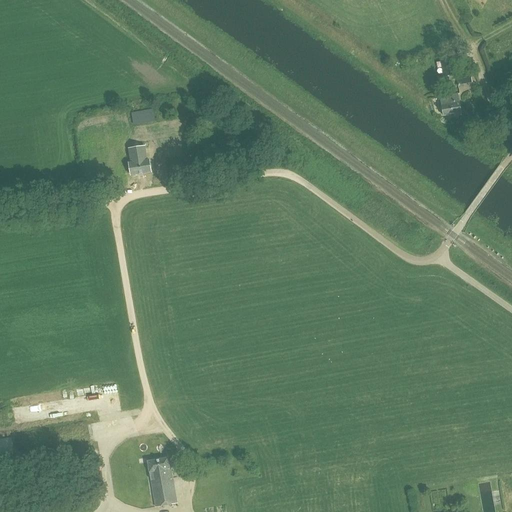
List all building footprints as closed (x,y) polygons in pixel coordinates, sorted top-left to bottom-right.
[(456,75),(458,88),(464,87),(463,84),(471,82),(470,73),(460,75),(460,71),(452,72),(453,76),(456,75)] [(440,97),(443,116),(460,113),(457,94),(440,97)] [(197,141),(207,126),(194,118),(184,132),(197,141)] [(143,122),(145,132),(153,131),(151,121),(143,122)] [(129,163),(131,176),(151,172),(149,160),(147,160),(145,146),(129,149),(131,163),(129,163)] [(148,461),(155,507),(177,503),(171,468),(169,468),(168,458),(148,461)] [(486,489),(487,511),(496,511),(495,488),(486,489)]
